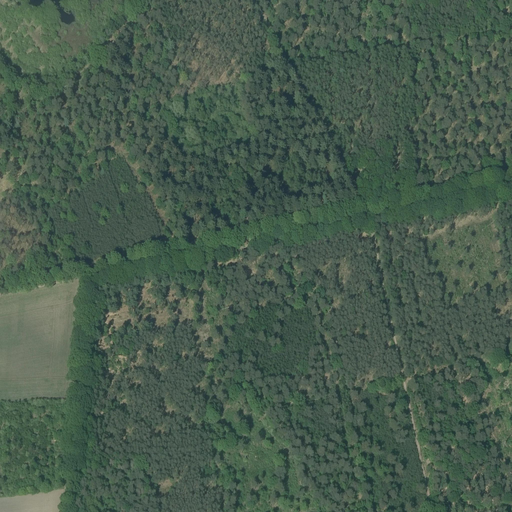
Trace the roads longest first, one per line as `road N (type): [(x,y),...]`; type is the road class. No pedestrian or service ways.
road 1 (track): [(361,202),(430,511)]
road 2 (track): [(62,511),(83,281)]
road 3 (track): [(251,0),(361,202)]
road 4 (track): [(328,305),(375,511)]
road 5 (track): [(187,240),(361,202)]
road 6 (track): [(511,171),(361,202)]
road 7 (track): [(511,190),(368,222)]
